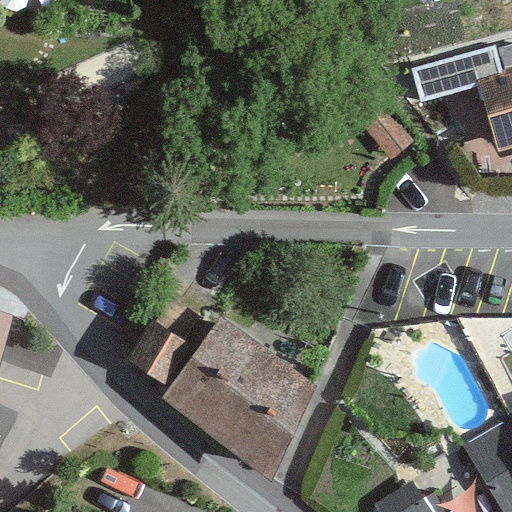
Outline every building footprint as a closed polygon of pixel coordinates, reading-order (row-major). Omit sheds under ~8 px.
[(495,45),(415,68),(425,103),(480,87),(499,152),(511,148),(511,70),(503,73),(495,45)] [(389,111),(366,130),(391,160),(414,141),(389,111)] [(0,352),(17,299),(0,293),(0,352)] [(124,352),(162,373),(192,333),(144,311),(124,352)] [(162,373),(155,382),(270,472),(309,391),(208,313),(192,333),(162,373)] [(504,511),(511,511),(511,427),(469,453),(504,511)] [(378,511),(429,511),(411,482),(373,504),(378,511)] [(66,511),(31,502),(28,511),(66,511)]
